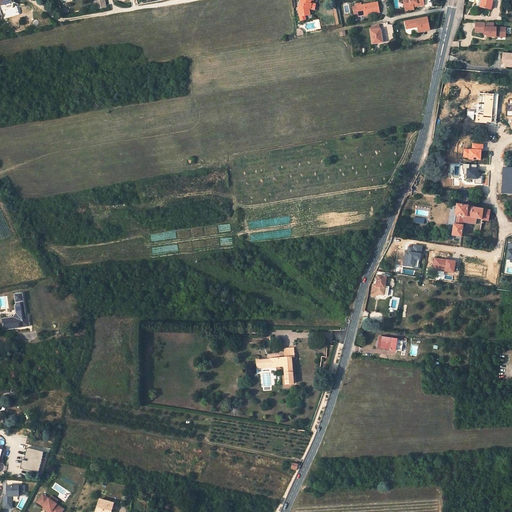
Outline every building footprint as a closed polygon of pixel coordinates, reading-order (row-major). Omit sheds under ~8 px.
[(301,0),(300,3),(301,6),(298,7),(300,16),(304,16),(309,15),(308,9),(310,9),(311,4),(310,4),(311,0),(312,0),(301,0)] [(422,0),(403,0),(405,9),(413,7),(412,5),(419,4),(419,6),(424,5),(422,0)] [(482,0),(480,7),(491,10),(492,1),(491,0),(489,0),(482,0)] [(361,14),(361,16),(367,15),(367,14),(367,13),(369,13),(369,14),(379,12),(377,3),(353,7),(354,15),(358,14),(361,14)] [(427,18),(405,22),(406,30),(418,28),(419,33),(430,31),(427,18)] [(493,23),(475,23),(475,33),(484,33),(487,33),(487,36),(487,37),(496,37),(496,36),(505,36),(505,28),(493,28),(493,23)] [(382,43),(380,30),(379,30),(379,25),(371,26),(371,31),(373,44),(382,43)] [(511,54),(503,54),(502,62),(505,62),(505,67),(511,67),(511,54)] [(496,212),(457,205),(453,235),(461,237),(463,222),(475,224),(476,219),(481,220),(481,223),(481,224),(486,225),(487,223),(487,221),(490,221),(494,222),(496,212)] [(383,295),(386,277),(377,276),(375,294),(383,295)] [(26,317),(22,294),(15,295),(16,305),(15,305),(16,313),(13,317),(3,319),(4,330),(27,326),(26,322),(29,322),(28,317),(26,317)] [(401,351),(403,340),(382,337),(379,337),(377,347),(381,348),(401,351)] [(284,368),(285,384),(293,383),(291,357),(294,357),(293,348),(284,349),(285,356),(286,356),(286,358),(274,359),(274,361),(271,361),(272,364),(275,364),(275,367),(281,367),(284,367),(284,368)] [(43,499),(41,497),(37,502),(44,507),(51,511),(50,511),(61,511),(64,509),(56,504),(56,503),(49,499),(45,496),(43,499)] [(99,499),(95,511),(108,511),(110,508),(112,508),(114,503),(99,499)]
